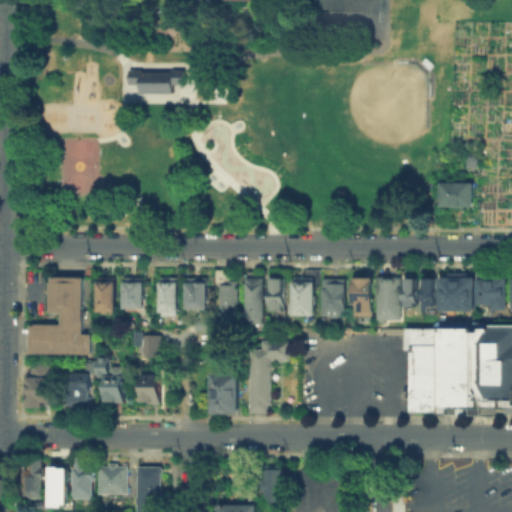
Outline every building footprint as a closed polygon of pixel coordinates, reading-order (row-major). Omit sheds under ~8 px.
[(128,82),(129,69),(140,69),(140,71),(171,72),(171,69),(183,69),(183,83),(172,83),(172,91),(140,91),(140,82),(128,82)] [(464,148),(465,140),(475,140),(475,148),(464,148)] [(476,151),(476,166),(464,166),(464,151),(476,151)] [(440,181),(473,181),(473,205),(463,205),(450,205),(440,205),(440,181)] [(147,276),(147,308),(129,308),(129,276),(147,276)] [(247,276),(265,276),(265,316),(247,316),(247,276)] [(269,276),(284,276),(284,309),(269,309),(269,276)] [(469,276),(469,279),(477,279),(477,311),(444,311),(444,276),(469,276)] [(379,278),(379,316),(359,315),(359,278),(379,278)] [(511,304),(511,311),(497,311),(497,304),(483,304),(483,278),(511,278),(511,304)] [(86,279),(86,334),(96,334),(95,354),(35,353),(35,323),(65,324),(65,313),(54,313),(54,279),(86,279)] [(181,279),(181,318),(166,318),(166,279),(181,279)] [(192,279),(210,279),(210,309),(192,309),(192,279)] [(293,313),(293,279),(315,279),(314,313),(293,313)] [(404,279),(404,322),(380,322),(380,279),(404,279)] [(118,280),(118,312),(103,312),(103,280),(118,280)] [(328,280),(348,280),(348,316),(328,316),(328,280)] [(408,282),(420,282),(420,306),(408,306),(408,282)] [(438,282),(438,307),(427,307),(427,282),(438,282)] [(225,318),(225,285),(241,285),(241,318),(225,318)] [(196,328),(196,317),(213,317),(212,329),(196,328)] [(431,326),(436,319),(489,319),(489,323),(511,323),(511,411),(503,411),(503,407),(480,407),(480,414),(441,413),(441,411),(412,411),(412,349),(406,349),(406,332),(406,325),(431,326)] [(144,333),(162,334),(162,353),(144,353),(144,333)] [(274,412),(254,411),(254,354),(266,354),(266,342),(291,342),(291,362),(275,362),(274,412)] [(98,356),(109,356),(109,372),(97,372),(98,356)] [(55,364),(55,377),(57,377),(57,406),(31,406),(31,377),(36,377),(36,364),(55,364)] [(110,364),(125,364),(125,400),(105,400),(105,373),(110,373),(110,364)] [(67,403),(67,378),(85,378),(85,367),(91,367),(91,403),(67,403)] [(142,373),(161,373),(160,400),(141,400),(142,373)] [(214,411),(214,373),(240,374),(240,411),(214,411)] [(78,497),(78,460),(95,460),(95,497),(78,497)] [(25,499),(25,465),(44,465),(43,500),(25,499)] [(52,497),(52,465),(69,465),(69,497),(52,497)] [(267,507),(267,466),(285,466),(285,507),(267,507)] [(101,493),(101,468),(131,468),(131,493),(101,493)] [(142,511),(143,468),(165,468),(165,511),(142,511)] [(218,511),(256,511),(256,504),(219,503),(218,511)]
